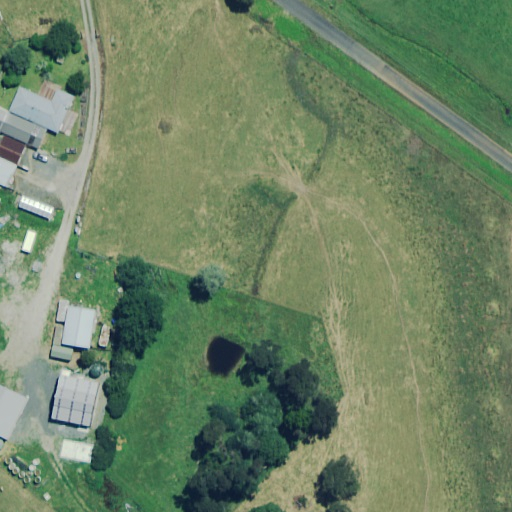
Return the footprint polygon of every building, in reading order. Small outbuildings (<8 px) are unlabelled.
[(9,112),(48,130),(58,134),(74,98),(58,91),(52,103),(20,89),(9,112)] [(27,145),(32,147),(36,138),(43,141),(48,130),(9,112),(0,133),(5,135),(27,145)] [(27,145),(5,135),(0,145),(0,158),(17,166),(27,145)] [(16,167),(0,159),(0,184),(7,188),(16,167)] [(55,210),(23,198),(19,208),(50,220),(55,210)] [(34,224),(18,218),(15,225),(31,231),(34,224)] [(37,235),(29,232),(22,251),(31,254),(37,235)] [(97,312),(70,308),(63,345),(90,350),(97,312)] [(0,426),(14,398),(0,391),(0,426)]
